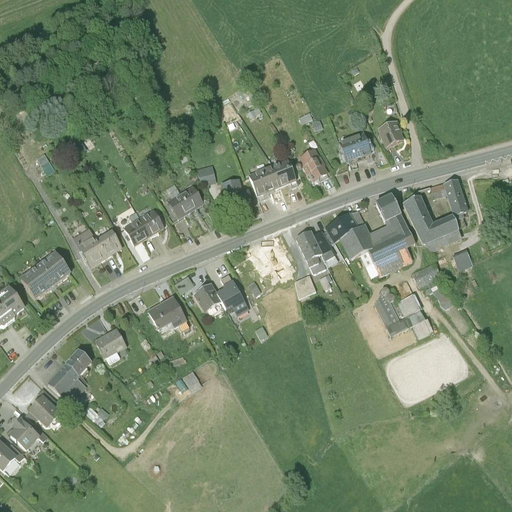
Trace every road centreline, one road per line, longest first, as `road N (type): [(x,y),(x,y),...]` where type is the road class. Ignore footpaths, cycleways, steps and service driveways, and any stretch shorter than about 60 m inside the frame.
road 1 (tertiary): [(0,394),(57,333),(102,300),(377,185),(511,149)]
road 2 (track): [(418,174),(386,48),(387,30),(408,0)]
